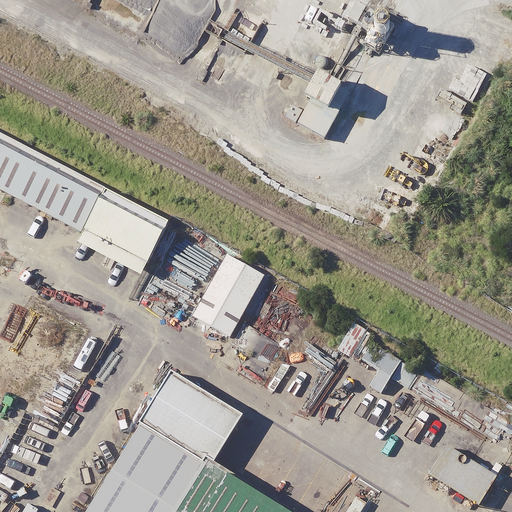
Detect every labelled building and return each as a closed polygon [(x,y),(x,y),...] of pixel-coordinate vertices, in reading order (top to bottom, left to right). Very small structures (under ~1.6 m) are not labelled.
[(172,230),(0,141),(0,198),(78,239),(73,250),(143,286),(172,230)] [(196,278),(211,248),(195,239),(180,270),(196,278)] [(211,248),(196,278),(215,287),(230,257),(211,248)] [(273,277),(254,266),(247,279),(266,289),(273,277)] [(182,310),(187,300),(183,298),(189,284),(174,277),(171,283),(163,301),(182,310)] [(48,368),(54,371),(75,333),(39,313),(18,351),(0,341),(0,380),(8,382),(11,383),(14,383),(18,383),(21,383),(24,382),(27,382),(30,381),(33,380),(36,378),(39,376),(41,375),(44,373),(46,370),(48,368)] [(417,373),(375,346),(365,362),(381,372),(371,387),(382,394),(393,378),(408,388),(417,373)] [(239,423),(169,382),(138,434),(202,472),(208,475),(239,423)] [(461,511),(475,490),(422,459),(403,492),(436,511),(461,511)] [(269,511),(208,475),(202,472),(178,511),(269,511)]
